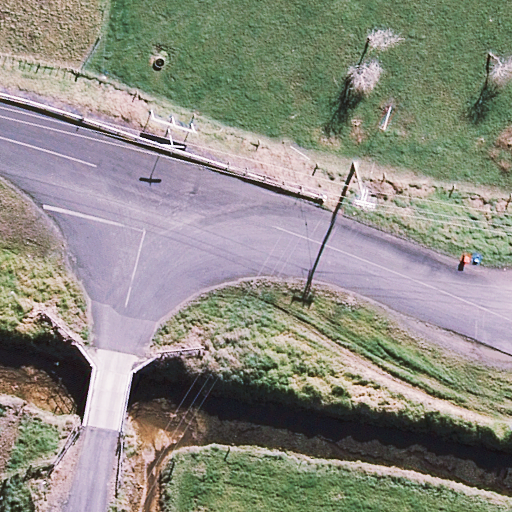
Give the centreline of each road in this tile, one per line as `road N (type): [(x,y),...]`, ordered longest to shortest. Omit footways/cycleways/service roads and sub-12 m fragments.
road 1 (tertiary): [(161,183),(511,324)]
road 2 (tertiary): [(82,511),(114,353),(161,183)]
road 3 (unclassified): [(0,138),(161,183)]
